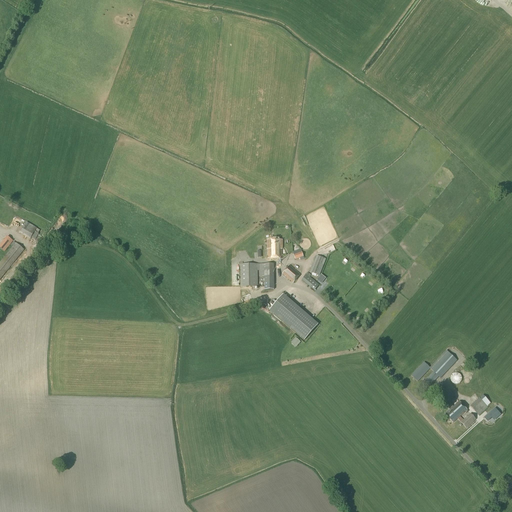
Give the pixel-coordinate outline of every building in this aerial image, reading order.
[(21,231),(31,240),(39,232),(29,222),(21,231)] [(0,248),(4,252),(13,241),(7,236),(0,245),(0,248)] [(282,247),(282,240),(267,240),(267,244),(268,244),(268,259),(281,259),(281,247),(282,247)] [(0,279),(24,250),(16,244),(0,263),(0,279)] [(304,259),(301,250),(292,252),(295,260),(300,258),(300,261),(304,259)] [(319,276),(326,259),(316,256),(310,273),(319,276)] [(273,264),(240,265),(241,288),(258,287),(257,271),(259,271),(259,277),(264,277),(264,269),(274,269),(273,264)] [(293,283),(300,274),(289,266),(282,274),(293,283)] [(315,291),(319,285),(309,278),(311,275),(308,272),(301,281),(315,291)] [(321,275),(316,280),(320,283),(325,278),(321,275)] [(304,341),(318,325),(283,295),(269,311),(304,341)] [(440,378),(457,361),(446,351),(430,368),(423,362),(411,376),(417,382),(430,369),(433,372),(421,385),(427,389),(438,377),(440,378)] [(475,370),(467,376),(471,381),(479,375),(475,370)] [(453,407),(448,401),(453,396),(447,389),(438,397),(448,408),(449,407),(451,409),(445,414),(453,423),(457,419),(466,429),(475,420),(470,414),(463,421),(460,417),(467,411),(459,402),(453,407)] [(479,416),(488,408),(487,407),(490,404),(483,395),(470,407),(479,416)] [(484,418),(487,422),(491,419),(495,415),(497,418),(501,415),(495,408),(484,418)]
